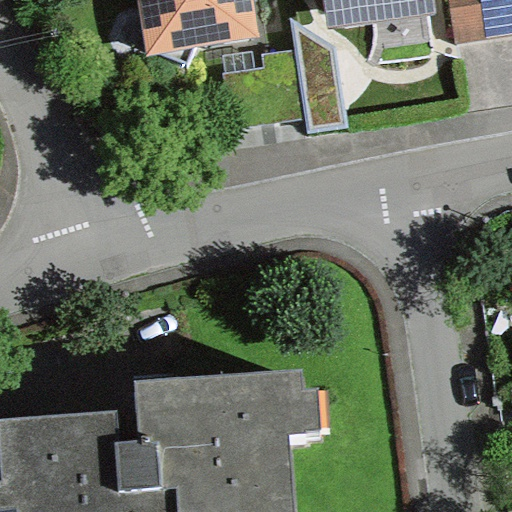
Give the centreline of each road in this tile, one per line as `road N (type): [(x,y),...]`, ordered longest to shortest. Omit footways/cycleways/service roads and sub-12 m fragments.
road 1 (residential): [(454,511),(405,191)]
road 2 (residential): [(405,191),(101,256)]
road 3 (residential): [(0,41),(49,127),(101,256)]
